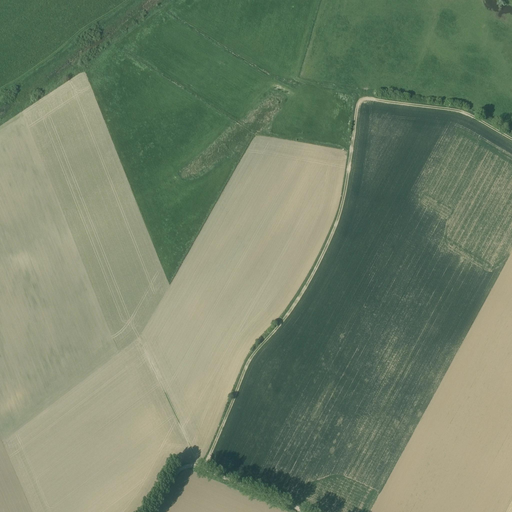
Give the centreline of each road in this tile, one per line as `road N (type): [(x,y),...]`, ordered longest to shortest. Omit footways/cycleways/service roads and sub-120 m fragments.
road 1 (track): [(511,138),(456,112),(361,101),(345,200),(298,308),(252,358),(204,468)]
road 2 (track): [(119,0),(0,84)]
road 3 (track): [(200,467),(139,340)]
